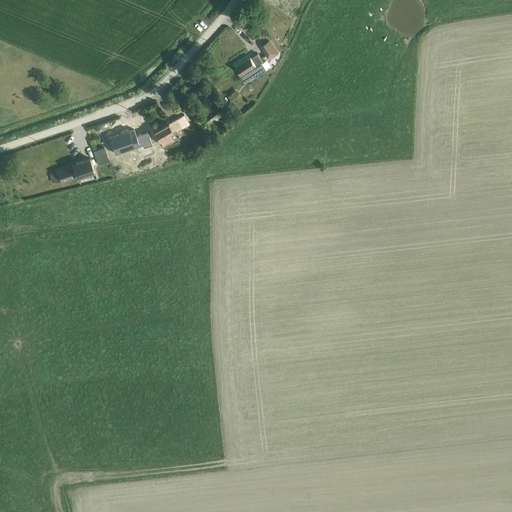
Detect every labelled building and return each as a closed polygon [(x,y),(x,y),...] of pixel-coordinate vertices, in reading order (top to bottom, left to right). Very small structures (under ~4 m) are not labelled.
[(270,40),(261,46),(270,60),(279,54),(270,40)] [(251,56),(236,66),(241,74),(240,75),(244,82),(254,75),(255,77),(266,70),(262,62),(263,61),(258,53),(252,57),(251,56)] [(199,88),(193,92),(200,103),(206,99),(199,88)] [(236,89),(228,95),(234,103),(242,98),(236,89)] [(221,111),(207,121),(210,126),(224,116),(221,111)] [(154,130),(162,145),(169,142),(170,144),(179,139),(178,136),(179,135),(177,130),(190,123),(184,113),(154,130)] [(104,146),(94,150),(98,162),(109,159),(106,153),(104,146)] [(139,152),(145,165),(156,159),(149,147),(139,152)] [(58,171),(50,174),(53,182),(60,180),(61,182),(76,177),(77,177),(88,173),(89,175),(95,172),(90,157),(72,164),(72,165),(57,170),(58,171)]
